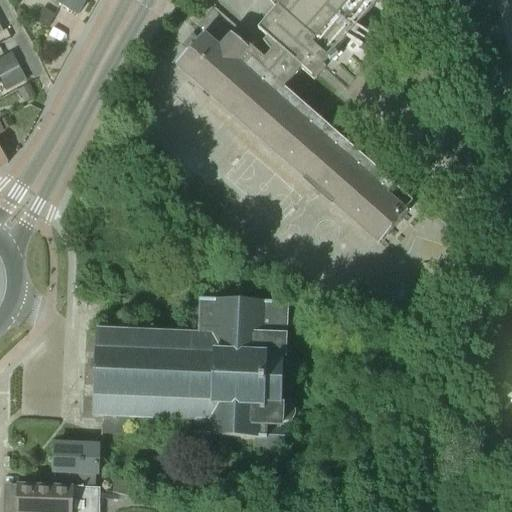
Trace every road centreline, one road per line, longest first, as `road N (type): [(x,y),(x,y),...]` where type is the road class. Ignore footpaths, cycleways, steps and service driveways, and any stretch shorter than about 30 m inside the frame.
road 1 (residential): [(511,223),(414,511)]
road 2 (tertiary): [(0,242),(138,0)]
road 3 (residential): [(511,212),(463,175),(457,143),(466,126),(511,92)]
